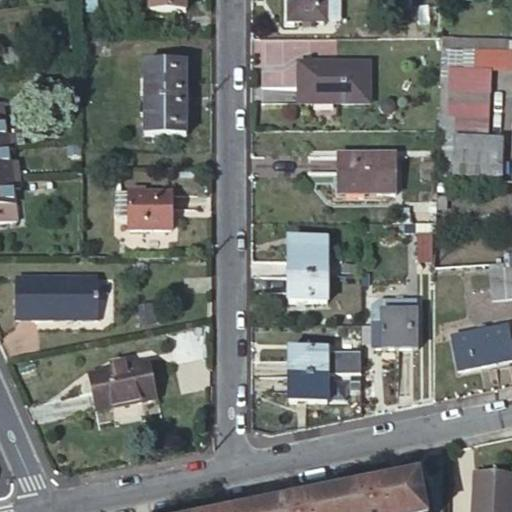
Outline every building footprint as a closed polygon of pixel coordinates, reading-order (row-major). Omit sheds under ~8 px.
[(148,0),(148,12),(183,12),(182,0),(148,0)] [(323,0),(286,0),(287,25),(323,25),(323,0)] [(32,62),(29,46),(4,49),(6,65),(32,62)] [(472,52),(439,51),(438,78),(459,79),(460,72),(472,72),(472,52)] [(509,74),(510,53),(472,52),(472,72),(487,73),(509,74)] [(182,137),(183,62),(142,62),(141,137),(182,137)] [(367,108),(368,67),(297,67),(297,107),(367,108)] [(452,139),(499,141),(505,141),(507,96),(486,95),(487,73),(472,72),(460,72),(459,79),(438,78),(437,118),(452,118),(452,139)] [(0,103),(0,152),(6,152),(14,151),(12,136),(5,137),(0,104),(0,103)] [(437,118),(436,134),(435,162),(435,175),(498,178),(499,141),(452,139),(452,118),(437,118)] [(0,152),(0,179),(17,177),(15,163),(8,164),(6,152),(0,152)] [(393,202),(393,162),(335,162),(335,203),(393,202)] [(17,177),(0,179),(0,225),(15,224),(11,194),(19,193),(17,177)] [(170,231),(170,194),(126,193),(114,193),(114,217),(125,217),(126,230),(170,231)] [(286,243),(286,278),(325,279),(325,254),(325,243),(286,243)] [(511,301),(511,270),(502,271),(503,302),(511,301)] [(502,271),(488,272),(490,303),(503,302),(502,271)] [(325,279),(286,278),(286,305),(325,306),(325,279)] [(95,322),(95,280),(12,280),(13,322),(95,322)] [(379,329),(372,329),(371,356),(416,356),(416,319),(379,319),(379,329)] [(511,362),(504,329),(448,341),(456,375),(511,362)] [(332,351),(332,372),(360,372),(360,351),(332,351)] [(286,353),(287,378),(325,379),(325,353),(286,353)] [(155,400),(148,365),(123,371),(121,364),(110,366),(111,373),(86,378),(93,412),(155,400)] [(325,379),(287,378),(287,405),(325,405),(325,379)] [(511,511),(511,473),(475,471),(472,511),(511,511)] [(357,494),(379,490),(378,485),(371,480),(361,483),(357,490),(357,494)] [(425,511),(419,481),(379,490),(357,494),(305,505),(284,510),(272,511),(425,511)] [(283,505),(284,510),(305,505),(304,500),(298,496),(288,498),(283,505)]
